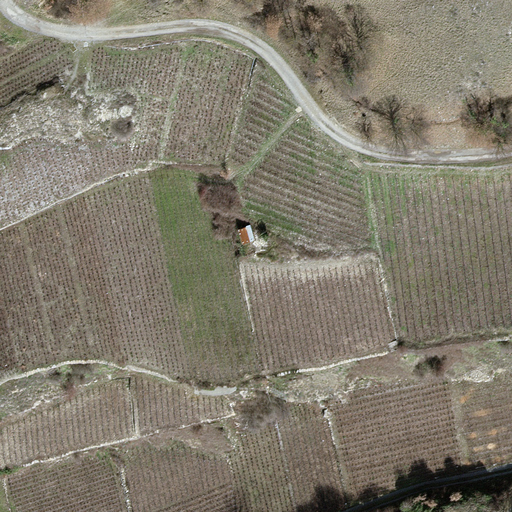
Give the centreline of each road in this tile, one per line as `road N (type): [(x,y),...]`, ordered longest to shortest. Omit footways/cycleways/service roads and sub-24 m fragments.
road 1 (track): [(511,151),(379,161),(340,142),(241,37),(201,24),(65,35),(4,0)]
road 2 (track): [(348,511),(511,468)]
